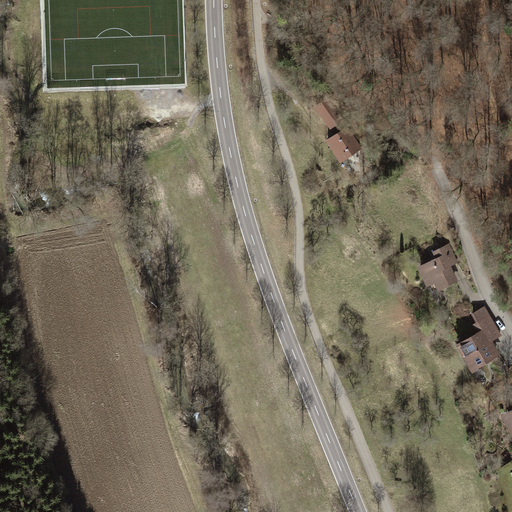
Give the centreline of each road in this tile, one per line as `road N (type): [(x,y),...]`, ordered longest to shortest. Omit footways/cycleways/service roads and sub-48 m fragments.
road 1 (primary): [(216,0),(221,96),(255,249),(362,511)]
road 2 (residential): [(258,0),(272,104),(295,177),(311,316),(392,511)]
road 3 (track): [(258,8),(511,210)]
road 4 (residential): [(436,153),(492,300),(511,330)]
